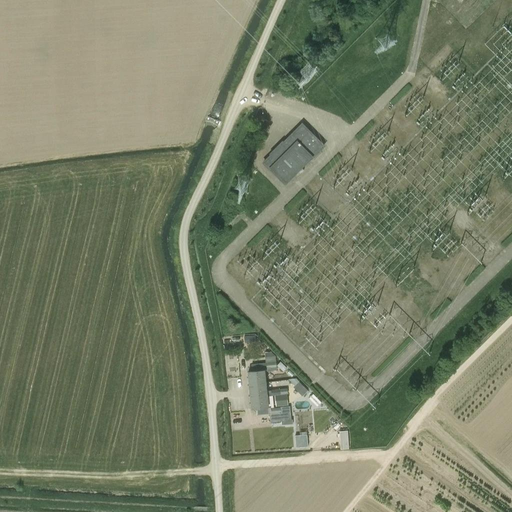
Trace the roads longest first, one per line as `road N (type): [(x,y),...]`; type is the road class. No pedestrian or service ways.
road 1 (unclassified): [(217,511),(208,398),(180,234),(281,0)]
road 2 (track): [(345,511),(431,407),(511,476)]
road 3 (track): [(214,467),(390,456)]
